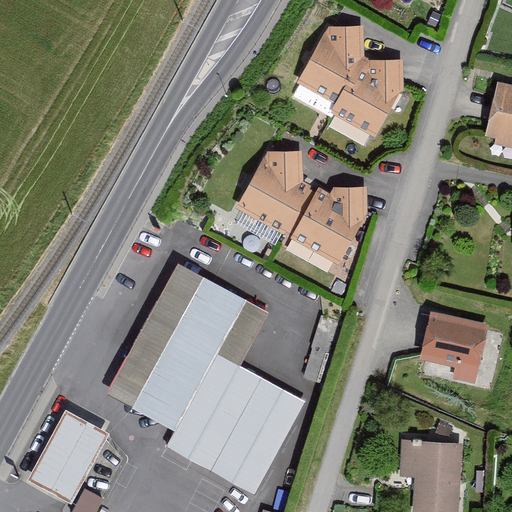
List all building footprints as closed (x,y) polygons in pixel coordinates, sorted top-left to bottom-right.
[(336,27),(331,33),(304,80),(340,102),(338,113),(334,122),(364,141),(371,133),(380,133),(408,94),(408,58),(376,59),(371,53),(367,24),(336,27)] [(511,138),(511,82),(504,81),(492,135),(511,138)] [(273,157),(246,206),(344,261),(374,212),(372,185),(341,184),(337,191),(311,178),(311,149),(276,150),(273,157)] [(273,305),(184,260),(117,391),(179,423),(170,440),(264,488),(311,397),(244,363),(273,305)] [(475,383),(488,323),(430,310),(419,358),(457,366),(455,378),(475,383)] [(80,491),(112,426),(70,406),(39,471),(80,491)] [(472,438),(414,437),(414,474),(427,474),(427,508),(472,509),(472,438)] [(70,510),(74,511),(94,511),(104,496),(85,485),(70,510)]
